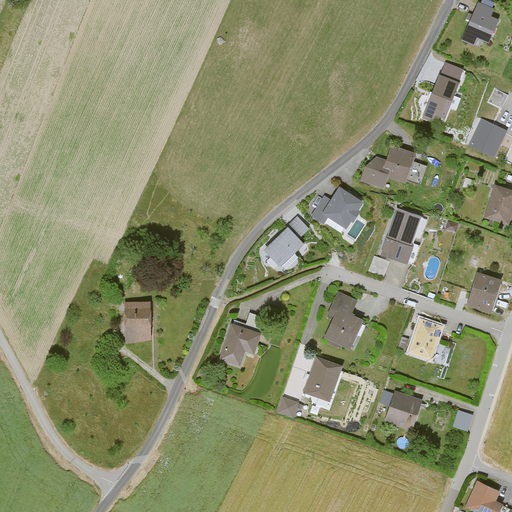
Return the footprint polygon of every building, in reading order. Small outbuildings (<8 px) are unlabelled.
[(492,10),(479,5),(463,43),(487,53),(501,22),(489,17),(492,10)] [(447,127),(466,79),(442,69),(423,117),(447,127)] [(482,117),(469,145),(495,156),(507,129),(482,117)] [(404,185),(416,154),(392,145),(387,160),(384,167),(391,170),(388,178),(404,185)] [(384,167),(387,160),(376,157),(365,166),(360,181),(383,190),(388,178),(391,170),(384,167)] [(366,201),(342,186),(334,199),(325,193),(311,216),(323,224),(328,216),(348,229),(366,201)] [(511,220),(511,191),(496,187),(485,224),(509,230),(511,220)] [(423,220),(397,212),(388,241),(414,249),(423,220)] [(309,227),(297,216),(266,248),(278,259),(309,227)] [(479,274),(466,308),(493,318),(506,285),(479,274)] [(324,341),(352,355),(367,325),(352,318),(359,305),(338,294),(327,316),(334,320),(324,341)] [(153,303),(123,303),(123,339),(153,339),(153,303)] [(408,355),(433,364),(446,327),(422,318),(408,355)] [(267,337),(235,324),(220,362),(243,371),(249,355),(258,359),(267,337)] [(343,370),(317,359),(304,394),(329,404),(343,370)] [(425,400),(394,391),(384,427),(416,436),(425,400)] [(299,403),(281,397),(276,411),(294,418),(299,403)] [(459,408),(453,425),(468,430),(474,414),(459,408)] [(501,496),(479,484),(466,509),(471,511),(508,511),(509,510),(497,503),(501,496)]
